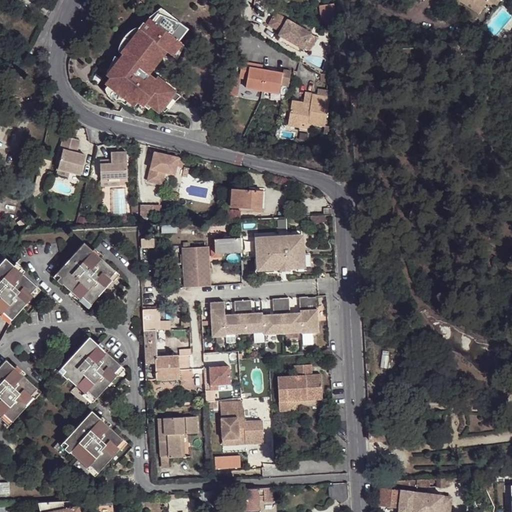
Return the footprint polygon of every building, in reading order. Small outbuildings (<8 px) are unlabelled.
[(456,0),(478,14),(487,0),(495,5),(499,0),(446,0),(451,3),(452,0),(456,0)] [(326,24),(335,23),(333,3),(323,4),(326,24)] [(188,29),(162,9),(153,21),(150,18),(145,24),(143,21),(138,28),(139,29),(121,53),(123,55),(107,75),(109,77),(105,82),(135,105),(138,100),(148,108),(151,105),(159,111),(174,91),(157,76),(155,79),(148,74),(167,51),(173,55),(182,42),(179,40),(188,29)] [(311,35),(276,14),(269,25),(281,32),(279,36),(303,49),(311,35)] [(311,35),(303,49),(310,53),(318,39),(311,35)] [(358,49),(350,49),(351,57),(359,56),(358,49)] [(242,62),(239,77),(247,78),(246,88),(280,94),(281,85),(289,85),(292,70),(284,69),(283,73),(249,67),(250,63),(242,62)] [(239,77),(232,76),(229,97),(236,98),(239,77)] [(293,102),(290,126),(300,128),(301,122),(309,124),(327,126),(331,97),(322,96),(313,95),(312,102),(311,109),(304,107),(304,103),(293,102)] [(72,147),(78,149),(80,141),(63,136),(59,149),(62,150),(58,170),(69,173),(80,176),(85,156),(76,153),(71,152),(72,147)] [(183,159),(155,152),(151,169),(175,174),(177,166),(181,167),(183,159)] [(121,179),(121,183),(129,183),(126,153),(111,153),(111,160),(112,164),(100,165),(101,184),(114,184),(113,179),(121,179)] [(194,169),(185,167),(182,176),(187,178),(188,174),(193,175),(194,169)] [(432,185),(425,181),(408,215),(416,218),(432,185)] [(261,208),(262,191),(232,189),(231,206),(261,208)] [(141,205),(140,217),(153,218),(154,206),(141,205)] [(239,219),(240,219),(239,211),(227,212),(227,220),(239,219)] [(477,237),(484,241),(487,237),(479,233),(477,237)] [(302,235),(257,238),(258,258),(258,269),(273,268),(279,267),(280,273),(290,272),(290,267),(296,266),(304,266),(303,253),(302,235)] [(154,238),(141,239),(142,247),(155,246),(154,238)] [(240,238),(210,239),(211,257),(222,256),(222,253),(241,252),(240,245),(240,238)] [(83,296),(90,303),(112,280),(109,277),(115,271),(84,243),(57,273),(65,280),(63,282),(80,298),(83,296)] [(183,247),(183,262),(209,261),(208,246),(183,247)] [(304,266),(296,266),(296,270),(310,270),(309,253),(303,253),(304,266)] [(31,294),(37,286),(20,271),(14,266),(5,258),(0,263),(0,313),(2,315),(4,312),(12,319),(33,296),(31,294)] [(258,269),(258,258),(254,258),(255,272),(274,272),(273,268),(258,269)] [(184,287),(209,286),(209,261),(183,262),(184,287)] [(119,274),(115,271),(109,277),(112,280),(113,281),(119,274)] [(61,285),(63,282),(65,280),(57,273),(53,277),(61,285)] [(40,290),(37,286),(31,294),(33,296),(34,297),(40,290)] [(87,307),(90,303),(83,296),(80,298),(78,300),(87,307)] [(313,297),(305,298),(306,311),(314,310),(313,297)] [(305,298),(297,298),(298,313),(299,333),(299,334),(317,333),(315,310),(314,310),(306,311),(305,298)] [(271,315),(260,316),(261,333),(262,336),(281,334),(278,299),(270,300),(271,315)] [(286,299),(278,299),(281,334),(299,333),(298,313),(288,314),(286,299)] [(242,334),(240,302),(232,303),(233,316),(222,317),(224,336),(242,334)] [(248,302),(240,302),(242,334),(261,333),(260,316),(260,314),(249,315),(248,302)] [(222,317),(221,304),(213,304),(207,305),(208,312),(210,339),(224,338),(224,336),(222,317)] [(142,309),(143,330),(155,329),(159,329),(158,308),(142,309)] [(4,312),(2,315),(1,316),(9,323),(12,319),(4,312)] [(418,326),(414,316),(408,318),(413,328),(418,326)] [(143,330),(145,379),(179,378),(178,355),(157,356),(155,329),(143,330)] [(88,390),(96,397),(117,374),(115,371),(121,365),(90,336),(63,366),(72,376),(69,379),(86,392),(88,390)] [(6,360),(0,367),(0,414),(2,416),(5,414),(13,421),(34,398),(31,396),(38,389),(6,360)] [(124,368),(121,365),(115,371),(117,374),(119,375),(124,368)] [(316,382),(321,382),(320,375),(311,375),(310,365),(293,366),(294,377),(277,377),(279,411),(296,410),(295,396),(295,391),(297,391),(297,396),(307,395),(306,390),(317,389),(316,382)] [(63,374),(69,379),(72,376),(63,366),(59,370),(64,373),(63,374)] [(230,387),(229,366),(207,367),(209,388),(230,387)] [(322,395),(321,382),(316,382),(317,389),(306,390),(307,395),(322,395)] [(41,392),(38,389),(31,396),(34,398),(35,399),(41,392)] [(93,401),(96,397),(88,390),(86,392),(85,393),(93,401)] [(92,411),(65,441),(72,449),(70,452),(87,468),(90,465),(98,472),(119,449),(116,447),(123,440),(106,424),(100,419),(92,411)] [(244,411),(220,413),(220,421),(226,421),(226,428),(221,428),(222,448),(264,444),(262,422),(245,423),(244,411)] [(5,414),(2,416),(1,418),(10,425),(13,421),(5,414)] [(163,427),(158,427),(160,458),(169,457),(168,459),(181,458),(179,434),(187,434),(197,433),(195,416),(163,417),(163,427)] [(387,439),(386,419),(372,420),(373,424),(370,424),(370,440),(387,439)] [(189,457),(187,434),(179,434),(181,458),(189,457)] [(126,443),(123,440),(116,447),(119,449),(120,450),(126,443)] [(72,449),(65,441),(61,445),(69,453),(70,452),(72,449)] [(95,476),(98,472),(90,465),(87,468),(86,469),(95,476)] [(460,484),(459,477),(418,479),(417,486),(460,484)] [(10,482),(0,482),(0,493),(10,493),(10,482)] [(342,483),(328,484),(328,497),(342,503),(345,501),(349,499),(348,482),(346,483),(342,483)] [(412,508),(411,511),(449,511),(451,497),(443,496),(444,494),(416,490),(383,486),(381,504),(399,507),(412,508)] [(271,487),(239,489),(240,503),(229,504),(228,500),(217,501),(217,511),(244,511),(260,511),(259,500),(264,499),(264,501),(273,501),(271,487)] [(199,492),(199,503),(215,501),(214,491),(199,492)] [(113,505),(112,497),(97,498),(98,506),(113,505)] [(79,505),(78,499),(39,502),(40,511),(46,511),(50,511),(49,509),(53,508),(53,511),(79,505)]
